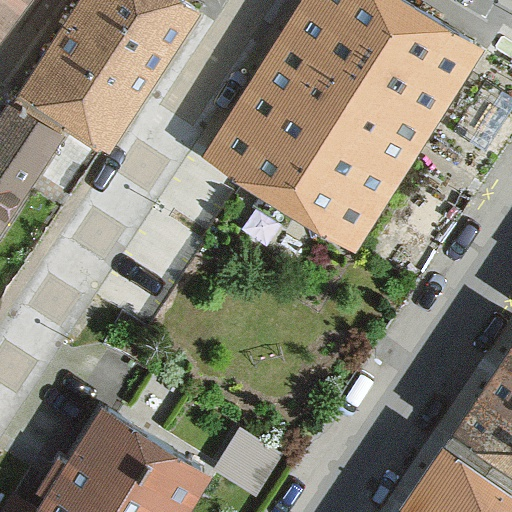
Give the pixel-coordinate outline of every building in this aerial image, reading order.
[(0,0),(0,29),(21,0),(0,0)] [(199,0),(70,0),(17,80),(34,91),(27,102),(98,149),(105,138),(110,141),(201,1),(199,0)] [(484,38),(423,0),(294,0),(203,147),(355,244),(484,38)] [(9,95),(0,108),(0,230),(66,130),(9,95)] [(237,193),(204,173),(97,346),(289,464),(396,291),(237,193)] [(511,511),(511,360),(406,511),(511,511)] [(183,511),(213,465),(101,394),(65,452),(58,448),(34,483),(41,489),(35,500),(13,486),(0,504),(0,511),(183,511)]
